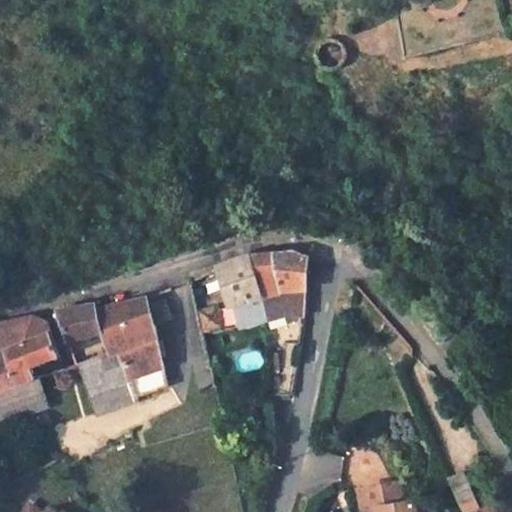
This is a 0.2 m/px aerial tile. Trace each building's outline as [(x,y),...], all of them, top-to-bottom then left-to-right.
[(251,254),(260,290),(266,314),(275,307),(302,310),(307,252),(289,247),(251,254)] [(223,264),(230,298),(234,297),(239,320),(266,314),(260,290),(251,254),(223,264)] [(101,329),(108,349),(77,360),(90,392),(137,374),(142,392),(172,381),(167,363),(160,326),(160,324),(176,318),(178,318),(177,318),(169,294),(151,301),(149,295),(103,307),(100,301),(56,309),(57,313),(67,340),(101,329)] [(201,332),(223,326),(217,300),(195,306),(201,332)] [(0,330),(4,344),(0,345),(0,405),(4,419),(45,397),(33,363),(60,351),(48,317),(27,316),(0,320),(0,330)] [(96,407),(142,392),(137,374),(90,392),(96,407)] [(464,473),(450,479),(463,511),(470,511),(479,508),(464,473)] [(393,496),(389,476),(352,483),(357,510),(373,507),(373,511),(408,511),(405,494),(393,496)]
